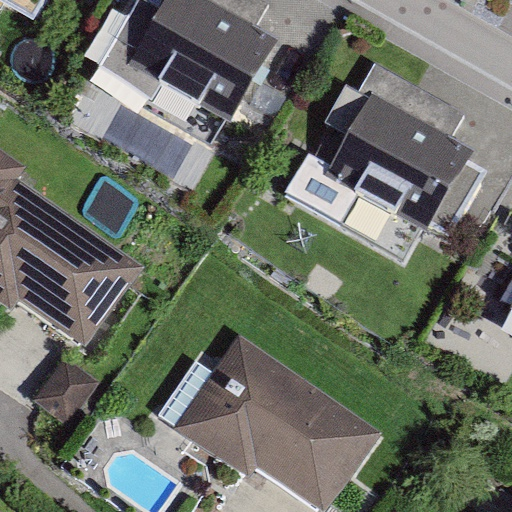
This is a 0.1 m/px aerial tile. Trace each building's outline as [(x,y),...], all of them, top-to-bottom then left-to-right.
[(53,0),(0,0),(0,13),(36,33),(53,0)] [(265,12),(246,0),(148,0),(147,3),(154,7),(116,67),(219,131),(271,48),(251,35),(265,12)] [(463,120),(374,64),(344,110),(351,115),(314,174),(416,238),(468,155),(448,143),(463,120)] [(28,174),(0,153),(0,314),(8,320),(18,307),(81,353),(140,272),(20,185),(28,174)] [(511,265),(504,261),(484,294),(511,311),(511,265)] [(323,511),(377,437),(239,339),(174,432),(243,481),(249,473),(304,511),(323,511)]
